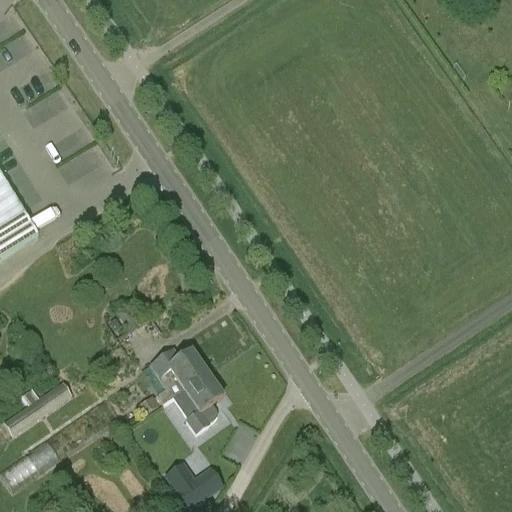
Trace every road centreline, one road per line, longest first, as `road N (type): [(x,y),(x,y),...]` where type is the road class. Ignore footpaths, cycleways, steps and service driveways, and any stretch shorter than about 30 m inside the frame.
road 1 (tertiary): [(402,511),(57,0)]
road 2 (track): [(218,511),(312,378)]
